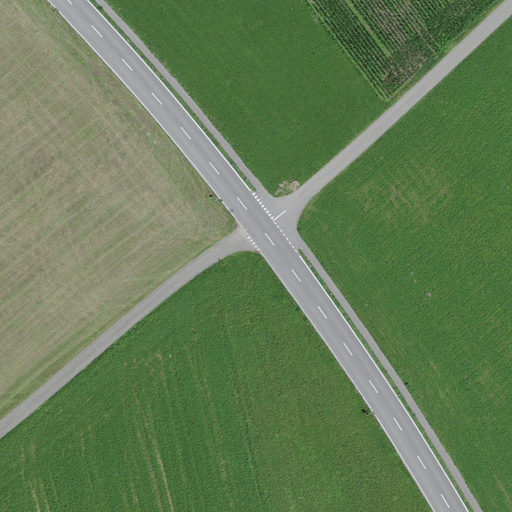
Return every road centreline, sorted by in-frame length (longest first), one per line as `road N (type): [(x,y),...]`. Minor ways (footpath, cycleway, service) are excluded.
road 1 (secondary): [(66,0),(263,230),(452,511)]
road 2 (track): [(263,230),(174,282),(0,428)]
